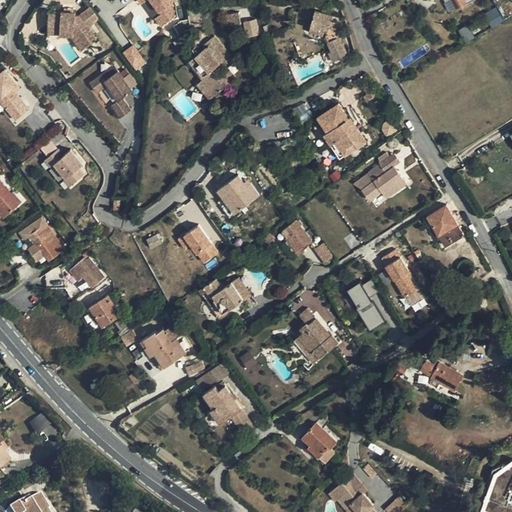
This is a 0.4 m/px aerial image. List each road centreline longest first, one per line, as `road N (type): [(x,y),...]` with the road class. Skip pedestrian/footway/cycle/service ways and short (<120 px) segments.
road 1 (residential): [(32,0),(15,47),(103,150),(111,167),(103,206),(127,222),(166,203),(234,126),(373,59)]
road 2 (unknown): [(209,345),(458,199)]
road 3 (primary): [(0,327),(94,431),(202,511)]
road 4 (residential): [(373,59),(511,296)]
road 5 (unknown): [(0,315),(143,218)]
